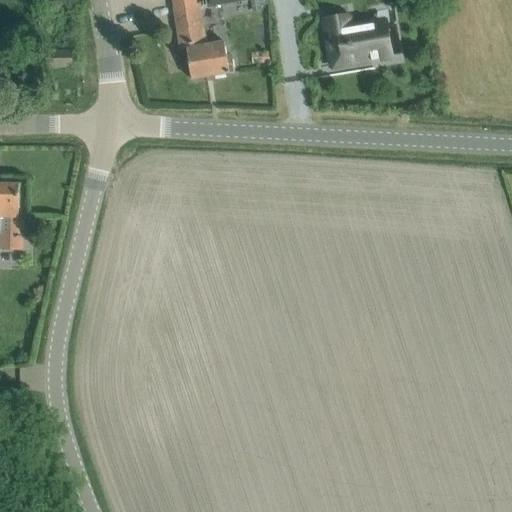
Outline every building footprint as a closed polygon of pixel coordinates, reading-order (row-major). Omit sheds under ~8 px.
[(173,0),(181,50),(187,49),(192,79),(207,77),(201,47),(192,49),(187,26),(191,25),(188,9),(202,7),(201,5),(198,5),(197,0),(173,0)] [(191,25),(187,26),(192,49),(201,47),(207,77),(235,72),(233,55),(232,53),(229,54),(226,42),(208,45),(202,7),(188,9),(191,25)] [(410,20),(354,19),(353,47),(365,47),(365,53),(409,55),(409,49),(413,49),(414,32),(410,32),(410,20)] [(73,51),(61,52),(61,67),(74,67),(73,51)] [(61,67),(61,52),(47,52),(47,67),(61,67)] [(20,184),(0,184),(0,217),(0,230),(0,245),(19,246),(20,184)]
